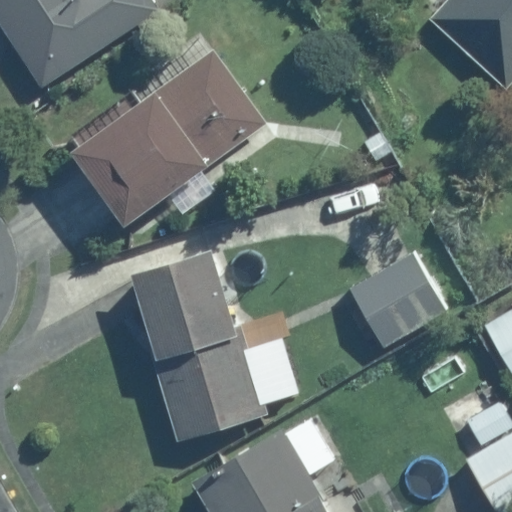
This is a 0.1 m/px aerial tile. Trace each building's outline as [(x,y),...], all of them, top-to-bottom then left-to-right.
[(0,0),(0,6),(47,82),(164,9),(158,0),(0,0)] [(511,0),(448,0),(434,17),(511,81),(511,0)] [(78,137),(140,225),(271,132),(214,51),(164,87),(159,79),(78,137)] [(428,245),(353,283),(386,348),(461,310),(428,245)] [(277,422),(263,350),(251,353),(232,256),(148,273),(181,441),(277,422)] [(511,309),(487,324),(511,366),(511,309)] [(486,450),(472,457),(500,511),(501,511),(511,506),(511,414),(506,403),(472,421),(486,450)] [(350,511),(342,497),(334,502),(319,474),(339,463),(317,422),(201,486),(215,511),(350,511)]
